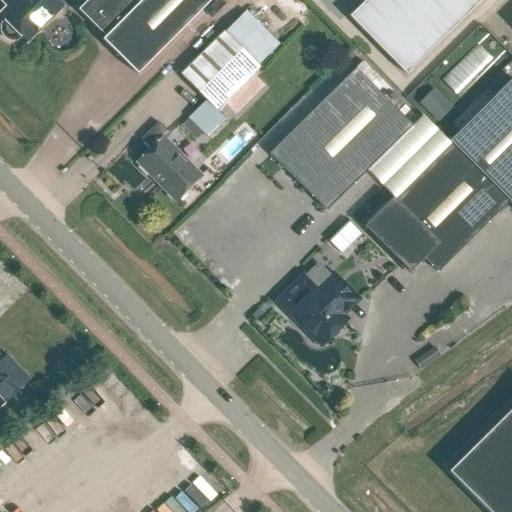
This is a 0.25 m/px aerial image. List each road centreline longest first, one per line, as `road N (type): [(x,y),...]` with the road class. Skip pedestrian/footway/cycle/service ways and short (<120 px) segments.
road 1 (tertiary): [(330,511),(0,177)]
road 2 (unknown): [(298,479),(349,428),(389,325),(413,296),(511,243)]
